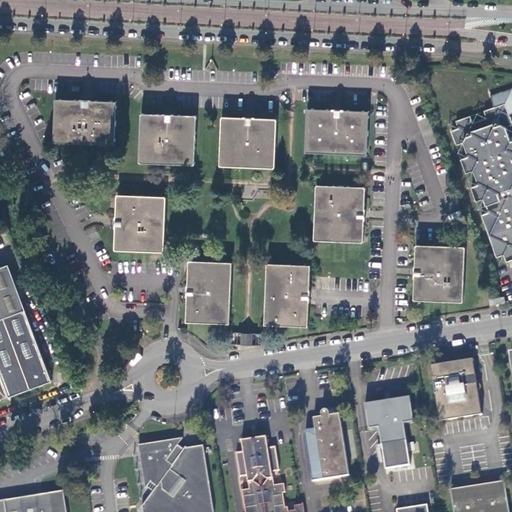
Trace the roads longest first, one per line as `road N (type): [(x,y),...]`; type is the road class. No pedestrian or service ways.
road 1 (secondary): [(0,19),(475,46),(511,39)]
road 2 (unclassified): [(193,373),(511,321)]
road 3 (secondary): [(511,15),(205,0)]
road 4 (unclassified): [(0,434),(145,385)]
